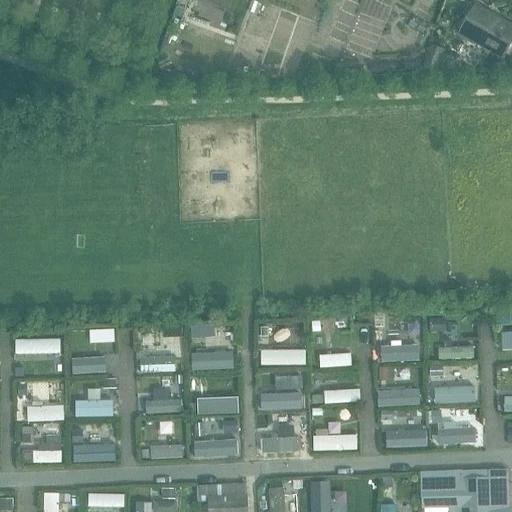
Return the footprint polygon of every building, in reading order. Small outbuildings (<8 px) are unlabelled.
[(511,27),(477,7),(460,35),(501,59),(504,54),(510,57),(509,59),(511,60),(511,27)] [(420,70),(435,76),(445,51),(430,45),(420,70)] [(511,334),(502,335),(503,352),(511,351),(511,334)] [(124,362),(133,361),(131,343),(122,344),(124,362)] [(382,363),(418,362),(417,351),(397,351),(397,343),(388,344),(388,351),(382,351),(382,363)] [(472,347),(438,349),(438,361),(472,359),(472,347)] [(192,371),(226,370),(226,358),(200,359),(199,351),(191,351),(192,371)] [(350,353),(310,355),(311,368),(351,366),(350,353)] [(298,355),(263,355),(263,366),(298,366),(298,355)] [(179,358),(138,360),(139,374),(180,372),(179,358)] [(83,377),(111,375),(110,365),(94,366),(94,361),(82,362),(83,377)] [(27,378),(58,377),(58,365),(26,366),(26,363),(22,364),(22,368),(27,367),(27,378)] [(319,391),(330,391),(330,372),(319,372),(319,391)] [(438,404),(474,402),(474,391),(451,392),(451,386),(439,387),(439,393),(438,393),(438,404)] [(417,393),(377,395),(378,407),(418,405),(417,393)] [(145,417),(183,415),(183,403),(158,404),(158,399),(149,399),(149,404),(144,404),(145,417)] [(297,399),(267,400),(268,412),(297,411),(297,399)] [(234,401),(198,403),(199,414),(234,413),(234,401)] [(27,423),(63,421),(62,407),(42,408),(42,403),(32,404),(32,408),(26,408),(27,423)] [(107,405),(72,406),(73,418),(107,417),(107,405)] [(301,415),(275,416),(275,427),(301,426),(301,415)] [(66,431),(43,432),(43,439),(28,439),(28,452),(67,451),(66,431)] [(314,452),(356,451),(355,437),(327,438),(327,432),(314,432),(314,438),(313,438),(314,452)] [(197,457),(236,455),(235,443),(213,444),(212,438),(204,438),(204,444),(197,444),(197,457)] [(299,439),(261,441),(261,455),(300,453),(299,439)] [(420,439),(391,441),(392,451),(421,448),(420,439)] [(181,447),(150,448),(150,460),(181,459),(181,447)] [(71,464),(110,463),(110,450),(70,451),(71,464)] [(32,464),(60,464),(60,452),(31,452),(32,464)] [(507,471),(420,474),(421,509),(448,509),(448,511),(510,511),(511,509),(508,509),(507,471)] [(244,484),(196,487),(197,503),(207,503),(207,511),(247,511),(246,496),(245,496),(244,484)] [(307,487),(307,511),(321,511),(321,486),(307,487)] [(269,490),(269,511),(283,511),(283,489),(269,490)] [(135,493),(134,511),(149,511),(149,493),(135,493)]
